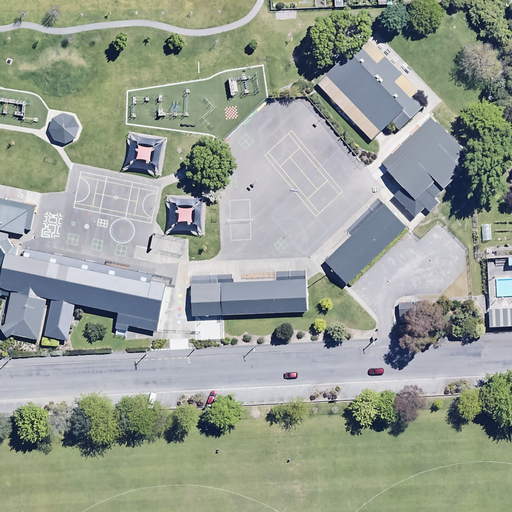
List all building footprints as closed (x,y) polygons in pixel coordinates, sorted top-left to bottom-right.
[(421,94),(369,39),(319,86),(372,141),(392,122),(400,130),(424,107),(416,99),(421,94)] [(74,118),(63,115),(53,121),(49,133),(53,143),(66,145),(76,140),(80,128),(74,118)] [(480,163),(439,119),(384,171),(426,215),(480,163)] [(155,332),(164,290),(14,256),(20,234),(30,236),(36,208),(0,199),(0,294),(12,297),(4,334),(42,343),(52,299),(121,314),(117,329),(130,332),(132,327),(155,332)] [(409,224),(389,203),(324,266),(344,287),(409,224)] [(180,244),(150,239),(147,254),(177,259),(180,244)] [(307,279),(193,284),(194,317),(309,312),(307,279)] [(79,308),(55,302),(47,337),(71,342),(79,308)] [(511,305),(493,306),(494,328),(511,327),(511,305)]
